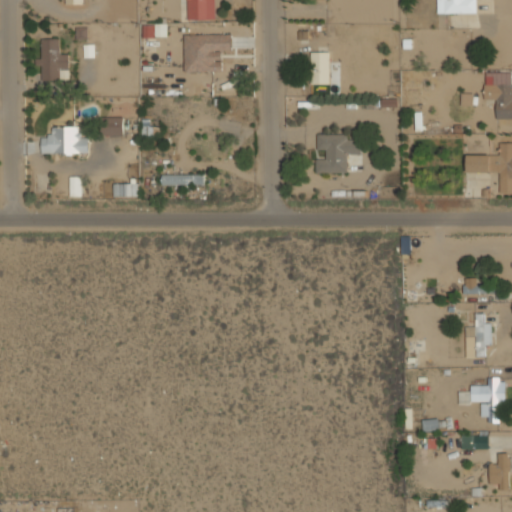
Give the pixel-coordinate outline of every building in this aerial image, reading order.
[(187,0),(188,19),(215,19),(214,0),(187,0)] [(438,0),(438,13),(477,12),(476,0),(438,0)] [(144,23),(144,37),(167,37),(167,24),(144,23)] [(76,35),(87,35),(87,27),(76,27),(76,35)] [(184,34),(184,72),(223,71),(223,50),(232,50),(232,34),(184,34)] [(41,79),(69,80),(69,54),(59,54),(59,39),(40,38),(40,65),(41,65),(41,79)] [(330,83),(329,51),(311,52),(311,84),(330,83)] [(511,72),(485,72),(485,99),(496,99),(496,118),(511,118),(511,72)] [(472,93),(461,93),(461,105),(472,105),(472,93)] [(123,135),(123,117),(102,117),(102,135),(123,135)] [(42,153),(89,152),(88,137),(80,138),(80,126),(52,127),(52,136),(41,136),(42,153)] [(347,172),(347,154),(361,154),(361,140),(347,140),(347,134),(317,134),(317,149),(326,149),(326,159),(316,159),(316,172),(347,172)] [(467,154),(467,171),(500,172),(500,193),(511,192),(511,142),(500,142),(499,155),(467,154)] [(162,175),(162,184),(205,184),(204,174),(162,175)] [(81,176),(70,176),(69,195),(81,196),(81,176)] [(114,196),(138,196),(138,183),(114,183),(114,196)] [(477,278),(464,278),(464,293),(488,293),(488,284),(477,284),(477,278)] [(466,357),(485,357),(485,344),(492,344),(491,322),(484,323),(484,313),(475,313),(475,326),(466,326),(466,357)] [(488,421),(500,421),(500,402),(506,402),(505,379),(488,379),(488,385),(471,385),(471,401),(488,401),(488,421)] [(458,403),(470,403),(470,391),(458,391),(458,403)] [(431,430),(439,429),(437,418),(428,419),(428,422),(423,422),(423,427),(431,426),(431,430)] [(500,484),(499,490),(510,490),(510,453),(498,453),(498,463),(490,463),(489,483),(500,484)]
